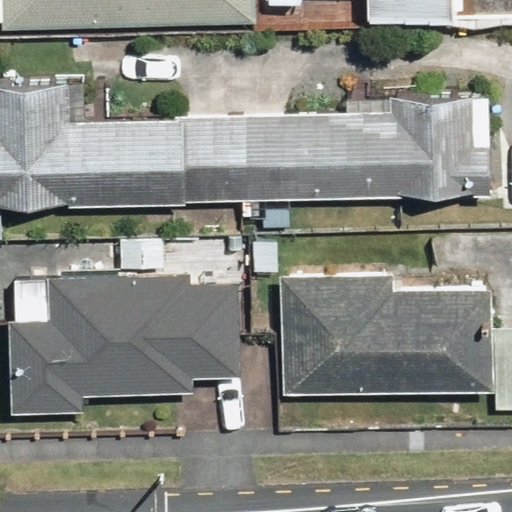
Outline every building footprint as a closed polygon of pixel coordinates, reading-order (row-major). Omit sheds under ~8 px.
[(0,0),(0,14),(6,14),(6,21),(255,17),(254,0),(0,0)] [(369,0),(369,10),(461,12),(461,0),(369,0)] [(0,196),(493,186),(491,89),(392,91),(351,92),(352,110),(75,116),(75,97),(74,77),(0,78),(0,196)] [(240,278),(238,278),(239,256),(166,254),(167,231),(120,230),(120,259),(33,257),(33,273),(14,272),(11,404),(88,406),(89,389),(198,391),(199,373),(238,374),(240,278)] [(394,281),(394,267),(286,267),(286,385),(491,385),(492,348),(482,348),(482,281),(394,281)] [(511,321),(498,321),(499,405),(511,405),(511,321)]
